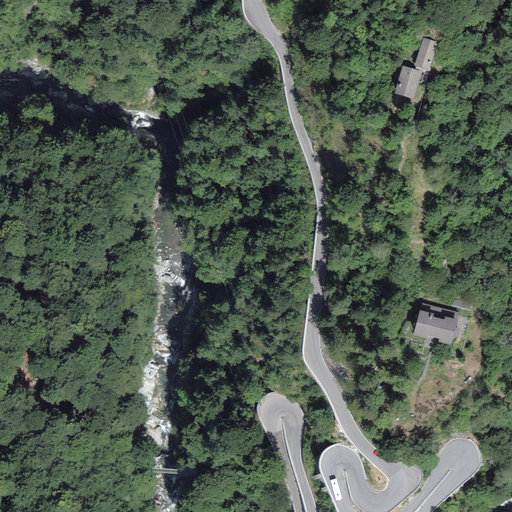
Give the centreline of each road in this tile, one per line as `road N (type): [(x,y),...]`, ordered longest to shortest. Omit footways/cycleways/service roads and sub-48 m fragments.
road 1 (tertiary): [(346,511),(331,472),(338,455),(349,458),(370,502),(392,496),(400,479),(354,434),(314,361),(320,187),(285,57),(252,0)]
road 2 (tertiary): [(298,511),(270,417),(279,403),(292,413),(311,511)]
road 3 (tertiary): [(424,511),(465,468),(462,451),(407,511)]
